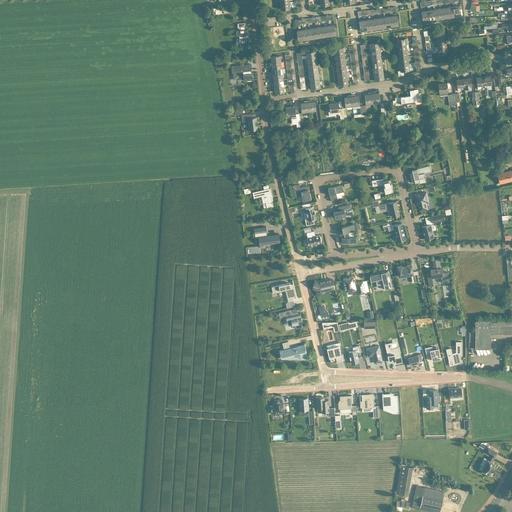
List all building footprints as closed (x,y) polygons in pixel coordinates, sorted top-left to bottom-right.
[(455,6),(453,6),(454,16),(460,15),(462,14),(462,9),(459,9),(459,5),(455,6)] [(365,20),(359,21),(360,31),(367,30),(365,20)] [(245,22),(237,23),(238,28),(239,27),(239,30),(236,30),(237,35),(236,35),(236,38),(238,38),(238,40),(239,40),(240,45),(246,44),(246,45),(247,45),(246,37),(248,37),(247,34),(248,33),(248,29),(247,29),(245,29),(245,27),(246,27),(245,22)] [(446,46),(434,47),(435,50),(438,50),(438,54),(442,53),(442,56),(447,56),(446,53),(447,53),(446,46)] [(251,64),(231,66),(232,72),(234,71),(234,77),(237,76),(238,79),(244,78),(244,80),(247,80),(247,81),(252,81),(251,79),(253,79),(251,64)] [(491,86),(491,80),(490,75),(483,76),(484,84),(488,84),(488,86),(491,86)] [(463,78),(464,86),(465,90),(468,90),(471,89),(471,85),(470,78),(463,78)] [(438,84),(439,92),(440,95),(444,95),(447,95),(446,83),(438,84)] [(410,90),(411,96),(395,98),(395,100),(393,100),(393,105),(407,104),(407,107),(412,107),(412,111),(416,111),(416,105),(412,106),(412,105),(415,105),(415,104),(422,103),(421,93),(418,93),(418,89),(410,90)] [(371,94),(373,103),(380,102),(379,93),(371,94)] [(456,101),(455,93),(451,94),(448,95),(449,105),(456,104),(456,101)] [(373,103),(371,94),(364,94),(366,104),(373,103)] [(351,96),(352,106),(360,105),(358,95),(351,96)] [(345,107),(352,106),(351,96),(344,97),(345,107)] [(309,111),(316,110),(315,101),(308,102),(309,111)] [(300,103),(302,112),(309,111),(308,102),(300,103)] [(344,118),(343,117),(342,108),(338,109),(337,103),(328,104),(328,107),(329,107),(329,108),(330,108),(330,111),(328,111),(329,116),(335,115),(335,114),(339,113),(338,111),(339,111),(340,119),(344,118)] [(300,123),(299,113),(295,114),(294,106),(286,108),(287,116),(293,115),(293,118),(296,117),(296,119),(297,126),(300,126),(300,123)] [(257,121),(256,117),(254,117),(253,113),(241,115),(242,122),(248,121),(250,130),(258,129),(257,124),(258,124),(257,121)] [(504,156),(505,157),(501,157),(502,162),(505,162),(506,163),(511,161),(511,160),(511,154),(511,155),(511,154),(504,156)] [(430,165),(416,168),(411,169),(412,173),(409,174),(411,183),(420,181),(419,179),(425,177),(424,173),(431,171),(430,165)] [(511,169),(497,173),(499,183),(511,180),(511,169)] [(383,178),(372,180),(372,186),(378,185),(378,183),(382,183),(385,193),(393,191),(392,186),(392,183),(391,183),(390,179),(384,181),(383,178)] [(311,199),(310,193),(309,193),(309,191),(309,189),(307,190),(306,186),(300,187),(299,184),(298,184),(292,185),(295,196),(301,195),(303,201),(311,199)] [(344,191),(342,185),(328,188),(331,201),(338,200),(336,193),(344,191)] [(272,196),(270,188),(252,192),(254,198),(262,196),(263,202),(266,202),(267,207),(273,206),(271,196),(272,196)] [(419,211),(427,209),(426,203),(429,202),(427,192),(414,194),(416,204),(418,204),(419,211)] [(396,201),(389,203),(375,206),(376,213),(380,212),(379,209),(390,207),(392,217),(400,215),(396,201)] [(339,211),(334,212),(335,219),(338,218),(339,220),(342,219),(342,217),(346,216),(345,211),(352,210),(350,204),(338,207),(339,211)] [(305,208),(306,212),(304,213),(305,219),(307,218),(308,220),(316,218),(315,214),(314,210),(314,211),(313,206),(305,208)] [(427,225),(422,226),(425,239),(434,237),(431,224),(432,224),(433,222),(445,219),(443,213),(432,216),(431,216),(425,217),(427,225)] [(342,227),(342,228),(343,233),(344,232),(345,237),(341,237),(342,243),(356,242),(356,236),(355,236),(353,231),(354,230),(357,229),(356,223),(342,227)] [(402,223),(393,225),(396,237),(395,237),(396,240),(397,240),(397,241),(406,239),(402,223)] [(266,226),(254,228),(254,233),(255,237),(258,236),(258,237),(259,236),(260,245),(259,245),(280,242),(279,234),(279,233),(267,235),(266,232),(267,232),(267,231),(266,231),(266,226)] [(309,245),(321,242),(320,235),(319,235),(314,236),(313,231),(314,231),(306,233),(308,238),(307,238),(309,245)] [(430,269),(431,273),(427,273),(429,286),(429,285),(432,285),(435,285),(434,277),(441,276),(441,279),(450,278),(449,272),(443,273),(442,267),(440,268),(439,259),(433,260),(435,269),(430,269)] [(402,265),(397,266),(397,267),(396,267),(397,271),(398,271),(399,276),(411,274),(412,282),(419,281),(417,271),(413,271),(411,264),(407,265),(407,266),(402,267),(402,265)] [(381,273),(369,275),(372,287),(377,285),(377,284),(383,283),(384,289),(393,287),(390,274),(389,274),(390,276),(387,276),(385,272),(386,272),(385,271),(380,272),(381,273)] [(353,276),(343,278),(345,286),(344,286),(344,289),(345,289),(351,287),(351,289),(351,290),(358,288),(359,294),(360,294),(360,296),(366,295),(365,292),(362,281),(354,283),(354,280),(355,279),(354,278),(353,278),(353,276)] [(318,282),(315,281),(313,289),(315,289),(317,295),(321,294),(320,291),(334,288),(332,279),(328,280),(328,281),(326,282),(326,280),(318,282)] [(289,283),(271,287),(273,292),(282,290),(281,290),(285,289),(287,296),(288,296),(290,301),(294,300),(293,297),(296,296),(293,283),(290,284),(289,283)] [(455,309),(450,310),(450,314),(458,313),(457,305),(454,306),(455,309)] [(302,320),(300,313),(292,315),(290,310),(279,312),(280,318),(286,316),(287,323),(292,322),(292,324),(295,324),(296,328),(302,327),(301,322),(300,320),(302,320)] [(469,342),(469,348),(490,348),(490,333),(497,333),(511,333),(511,320),(497,320),(497,321),(490,321),(490,320),(475,320),(475,332),(469,332),(469,336),(475,336),(475,342),(469,342)] [(337,321),(322,322),(323,329),(333,327),(334,331),(339,330),(337,321)] [(349,323),(349,322),(339,324),(341,330),(344,329),(343,328),(350,327),(349,323)] [(284,349),(279,351),(281,358),(306,359),(306,352),(305,344),(290,348),(288,341),(282,342),(284,349)] [(452,360),(453,364),(457,364),(457,363),(461,362),(460,355),(461,355),(461,341),(456,341),(456,352),(452,353),(451,347),(446,349),(448,360),(448,361),(449,361),(449,360),(452,360)] [(386,343),(385,343),(387,354),(389,361),(392,361),(392,360),(394,360),(395,363),(397,363),(399,362),(402,362),(400,353),(399,346),(398,346),(398,347),(391,348),(391,346),(391,344),(390,344),(390,342),(386,343)] [(337,346),(327,348),(331,363),(337,361),(336,356),(341,355),(339,345),(337,345),(337,346)] [(353,350),(349,351),(350,356),(349,356),(350,359),(351,363),(358,361),(357,357),(358,357),(357,354),(356,352),(361,351),(359,345),(352,347),(353,350)] [(379,345),(366,348),(368,356),(373,355),(374,358),(375,363),(382,361),(379,345)] [(431,346),(425,347),(426,353),(430,352),(432,360),(435,360),(435,361),(441,359),(440,356),(438,349),(438,347),(432,349),(431,346)] [(418,355),(408,358),(409,365),(420,363),(419,361),(422,360),(420,353),(417,354),(418,355)] [(461,388),(449,389),(449,397),(462,396),(461,388)] [(429,396),(426,396),(426,408),(433,408),(433,404),(438,403),(438,401),(440,401),(440,397),(438,397),(437,389),(428,390),(429,396)] [(360,401),(359,401),(359,403),(360,403),(360,407),(362,407),(373,407),(373,411),(373,418),(379,417),(378,405),(374,405),(373,393),(361,394),(362,401),(360,401),(360,400),(360,401)] [(383,394),(382,394),(382,399),(383,399),(383,401),(383,405),(384,406),(388,406),(388,408),(393,408),(394,413),(394,412),(396,412),(397,412),(398,412),(398,413),(399,413),(398,399),(398,398),(398,395),(394,395),(393,395),(393,394),(387,394),(386,394),(386,395),(383,395),(383,394)] [(352,408),(352,411),(352,415),(357,414),(356,405),(352,405),(352,399),(351,395),(339,396),(340,402),(338,402),(338,409),(352,408)] [(409,396),(404,396),(405,411),(412,411),(412,409),(416,409),(416,396),(410,396),(411,398),(409,398),(409,396)] [(318,397),(316,397),(316,403),(317,403),(317,408),(321,408),(322,412),(328,412),(328,416),(335,415),(334,407),(329,408),(328,401),(324,401),(324,397),(318,397)] [(301,398),(299,398),(299,399),(300,410),(308,410),(307,398),(301,398)] [(275,405),(270,406),(271,413),(275,413),(276,416),(280,415),(279,412),(284,412),(283,409),(286,409),(285,404),(282,404),(282,399),(274,400),(275,405)] [(488,459),(484,466),(482,464),(479,469),(481,470),(489,474),(491,471),(492,471),(494,468),(493,467),(495,464),(491,461),(493,458),(494,458),(497,452),(487,446),(484,452),(490,456),(488,459)] [(413,467),(405,465),(405,464),(401,463),(401,465),(400,464),(395,494),(396,494),(395,496),(402,497),(402,494),(408,495),(413,467)] [(411,510),(412,507),(433,511),(451,511),(452,510),(445,508),(445,509),(440,508),(444,492),(416,485),(411,506),(406,505),(405,509),(411,510)]
